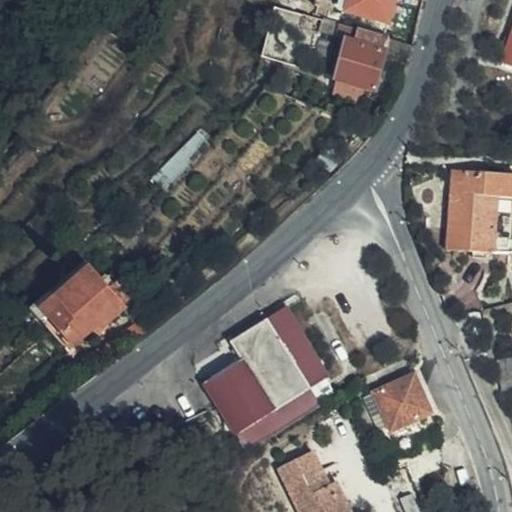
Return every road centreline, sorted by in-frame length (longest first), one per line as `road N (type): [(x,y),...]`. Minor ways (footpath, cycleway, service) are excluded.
road 1 (tertiary): [(0,474),(282,246),(361,172)]
road 2 (unclassified): [(499,511),(475,420),(404,251),(361,172)]
road 3 (tertiary): [(361,172),(395,125),(442,0)]
